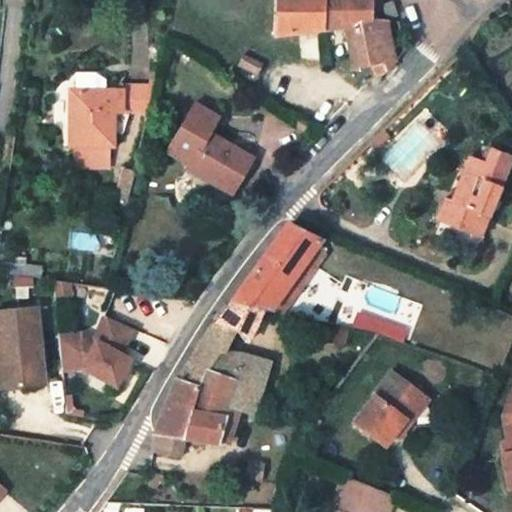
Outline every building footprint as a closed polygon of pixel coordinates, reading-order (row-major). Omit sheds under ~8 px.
[(398,68),(395,30),(394,19),(387,19),(384,0),(285,0),(288,30),(362,24),(367,69),(398,68)] [(396,15),(405,13),(403,5),(394,7),(396,15)] [(407,28),(395,30),(398,68),(410,57),(407,28)] [(285,58),(266,49),(260,64),(277,72),(285,58)] [(138,85),(135,121),(165,124),(170,81),(138,79),(138,85)] [(124,120),(135,121),(138,85),(80,81),(75,136),(85,137),(83,157),(115,162),(117,141),(123,142),(124,120)] [(277,152),(235,129),(243,113),(221,102),(193,148),(217,160),(211,169),(253,191),(277,152)] [(511,192),(511,166),(498,161),(491,177),(477,173),(462,215),(456,214),(447,237),(489,252),(511,192)] [(300,236),(289,247),(238,312),(271,323),(277,311),(291,288),(308,267),(328,248),(300,236)] [(26,382),(67,375),(55,302),(14,310),(26,382)] [(238,312),(219,335),(238,343),(256,350),(271,323),(238,312)] [(153,358),(143,353),(156,327),(127,313),(118,337),(104,332),(81,334),(85,370),(106,368),(140,385),(153,358)] [(220,376),(238,343),(219,335),(183,381),(181,384),(209,398),(220,376)] [(250,363),(256,350),(238,343),(220,376),(252,389),(239,412),(270,427),(290,429),(295,402),(275,399),(281,373),(250,363)] [(239,412),(252,389),(220,376),(209,398),(239,412)] [(157,437),(191,447),(222,456),(239,412),(209,398),(181,384),(157,434),(157,437)] [(419,406),(393,385),(355,434),(386,457),(394,446),(398,448),(408,435),(401,431),(419,406)] [(501,462),(508,499),(511,497),(511,404),(503,426),(510,461),(501,462)] [(187,464),(191,447),(157,437),(158,459),(187,464)] [(0,511),(4,511),(31,479),(0,454),(0,511)] [(397,511),(399,509),(348,488),(340,507),(352,511),(397,511)]
